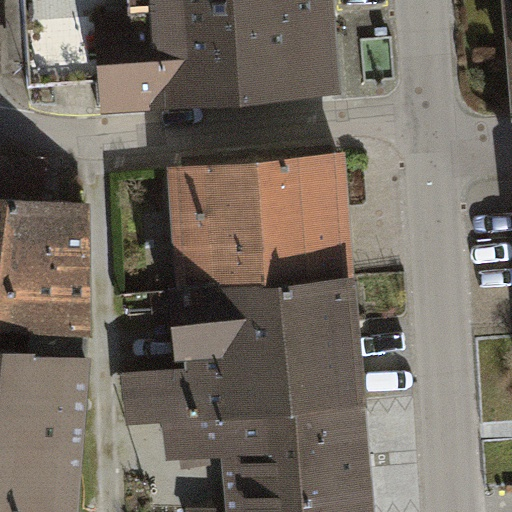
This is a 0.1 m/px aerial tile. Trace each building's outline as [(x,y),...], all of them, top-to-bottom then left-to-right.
[(154,0),(22,0),(27,60),(104,56),(103,16),(155,12),(154,0)] [(327,0),(154,0),(155,12),(103,16),(104,56),(107,108),(334,90),(327,0)] [(511,0),(500,0),(511,121),(511,120),(511,0)] [(0,251),(96,262),(95,216),(46,214),(49,173),(0,168),(0,251)] [(350,168),(172,182),(181,298),(182,310),(360,296),(350,168)] [(96,262),(0,251),(0,338),(36,342),(97,348),(96,262)] [(132,437),(163,435),(370,420),(360,296),(182,310),(172,310),(177,372),(191,371),(192,379),(128,383),(132,437)] [(34,367),(0,364),(0,511),(81,511),(97,348),(36,342),(34,367)] [(377,511),(370,420),(163,435),(165,456),(185,473),(224,467),(228,511),(377,511)]
